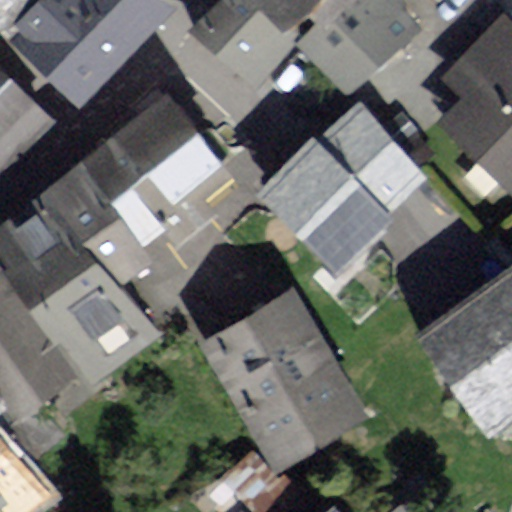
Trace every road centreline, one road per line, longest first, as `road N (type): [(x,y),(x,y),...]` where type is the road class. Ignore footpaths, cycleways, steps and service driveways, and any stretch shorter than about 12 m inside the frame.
road 1 (residential): [(88,122),(195,0)]
road 2 (residential): [(0,37),(88,122)]
